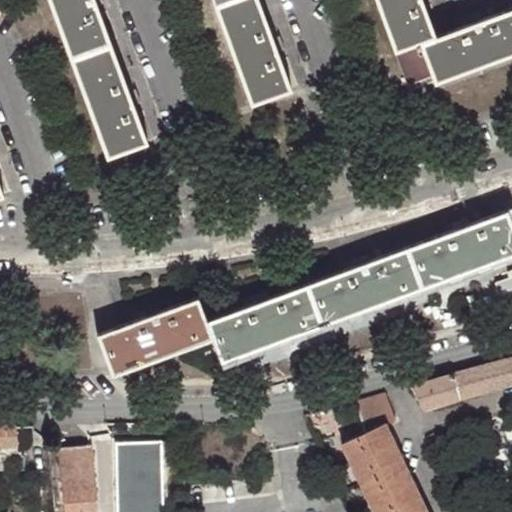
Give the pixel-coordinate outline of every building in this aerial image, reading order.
[(49,0),(72,59),(110,45),(93,0),(49,0)] [(258,0),(232,0),(217,6),(255,108),(293,93),(275,44),(258,0)] [(378,0),(399,55),(421,47),(437,41),(422,0),(378,0)] [(421,47),(435,85),(511,57),(511,14),(478,26),(437,41),(421,47)] [(110,45),(72,59),(110,161),(148,147),(130,97),(110,45)] [(511,252),(511,221),(508,209),(463,225),(416,243),(431,282),(511,252)] [(363,263),(318,280),(332,320),(431,282),(416,243),(363,263)] [(267,298),(208,321),(213,336),(223,360),(332,320),(318,280),(267,298)] [(148,316),(99,334),(114,372),(213,336),(208,321),(198,297),(148,316)] [(511,384),(511,356),(482,365),(489,391),(504,387),(511,384)] [(482,365),(450,375),(457,400),(489,391),(482,365)] [(450,375),(410,386),(423,410),(457,400),(450,375)] [(354,402),(364,435),(386,424),(394,420),(386,394),(354,402)] [(364,435),(343,444),(352,465),(394,444),(386,424),(364,435)] [(0,469),(9,469),(9,449),(18,447),(18,427),(0,427),(0,469)] [(116,497),(163,495),(162,444),(115,445),(116,497)] [(394,444),(352,465),(361,485),(403,465),(394,444)] [(59,447),(63,503),(94,499),(89,445),(59,447)] [(403,465),(361,485),(370,504),(412,483),(403,465)] [(412,483),(370,504),(373,511),(403,511),(422,503),(412,483)] [(163,511),(163,495),(116,497),(116,511),(163,511)] [(425,511),(422,503),(403,511),(425,511)]
